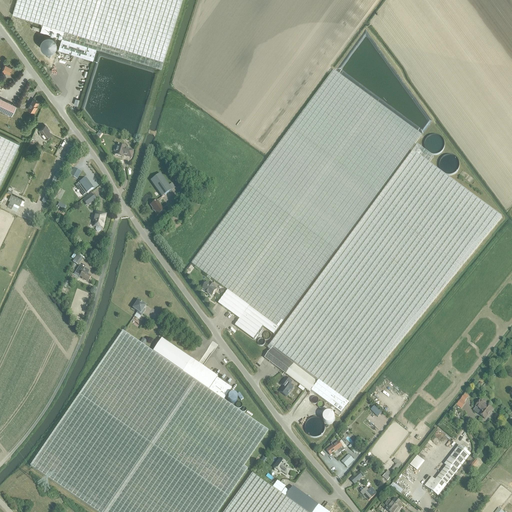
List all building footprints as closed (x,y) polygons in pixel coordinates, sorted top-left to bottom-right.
[(16,0),(12,14),(42,24),(40,31),(61,38),(58,50),(93,60),(96,49),(161,69),(181,0),(16,0)] [(58,44),(58,42),(57,41),(56,40),(54,40),(52,40),(51,41),(50,42),(50,44),(50,45),(51,47),(52,48),(54,48),(56,48),(57,47),(58,46),(58,44)] [(9,73),(12,68),(5,64),(2,70),(3,70),(1,73),(5,74),(6,72),(9,73)] [(291,128),(192,264),(227,290),(250,307),(245,314),(263,327),(274,335),(379,193),(421,135),(333,70),(291,128)] [(16,106),(0,98),(0,109),(12,115),(16,106)] [(33,99),(27,109),(34,113),(37,107),(36,106),(38,102),(33,99)] [(44,139),(45,138),(45,139),(52,134),(45,125),(39,130),(41,132),(40,133),(40,134),(42,139),(44,139)] [(0,182),(19,143),(0,133),(0,182)] [(115,153),(114,155),(123,158),(123,155),(127,156),(127,157),(131,158),(133,151),(125,149),(126,147),(118,145),(117,148),(115,147),(114,152),(115,153)] [(264,359),(300,386),(305,389),(306,390),(309,393),(310,393),(311,392),(315,395),(327,403),(330,406),(341,414),(502,218),(428,164),(433,157),(417,146),(268,349),(270,351),(264,359)] [(73,169),(70,176),(77,180),(81,173),(73,169)] [(162,197),(163,197),(164,198),(165,197),(164,196),(169,192),(170,193),(172,192),(171,191),(172,190),(160,174),(150,181),(162,197)] [(79,183),(76,186),(83,196),(87,193),(93,189),(86,178),(79,183)] [(22,199),(11,194),(8,200),(19,205),(22,199)] [(87,197),(84,200),(89,205),(92,203),(96,199),(91,194),(87,197)] [(164,211),(157,201),(154,203),(153,202),(152,201),(150,202),(150,204),(151,205),(150,206),(157,215),(164,211)] [(95,211),(93,222),(95,222),(94,227),(95,228),(96,230),(97,231),(99,231),(100,231),(101,230),(101,229),(103,229),(106,214),(95,211)] [(77,256),(73,262),(78,266),(82,259),(77,256)] [(76,271),(74,274),(79,277),(80,277),(88,282),(91,277),(87,275),(89,271),(80,265),(76,271)] [(207,282),(202,289),(206,291),(205,292),(208,294),(212,296),(217,290),(215,288),(215,287),(216,287),(210,283),(209,284),(207,283),(207,282)] [(227,290),(217,304),(240,320),(245,314),(250,307),(227,290)] [(136,314),(137,314),(134,317),(138,320),(141,317),(144,312),(142,311),(145,306),(140,303),(141,302),(137,300),(135,303),(136,304),(132,309),(137,312),(136,314)] [(240,320),(235,327),(253,340),(263,327),(245,314),(240,320)] [(122,332),(30,467),(96,511),(217,511),(247,469),(243,467),(268,431),(223,401),(231,389),(228,387),(219,381),(217,379),(216,379),(217,377),(208,371),(202,367),(191,359),(161,339),(152,352),(148,350),(122,332)] [(223,376),(221,380),(228,386),(231,382),(223,376)] [(280,392),(286,397),(288,395),(289,395),(290,394),(290,393),(293,388),(289,386),(292,382),(286,378),(281,385),(284,387),(280,392)] [(465,394),(455,408),(457,409),(459,407),(461,409),(466,404),(464,403),(469,397),(465,394)] [(375,399),(373,402),(381,408),(383,405),(375,399)] [(491,414),(491,413),(490,413),(493,410),(486,405),(480,401),(476,407),(481,411),(479,414),(485,419),(488,415),(489,416),(491,414)] [(375,406),(371,410),(374,414),(379,409),(375,406)] [(304,434),(306,437),(308,439),(312,440),(315,440),(319,439),(322,436),(324,433),(324,429),(324,426),(322,423),(319,421),(315,420),(311,420),(310,421),(307,423),(305,426),(304,430),(304,434)] [(332,446),(326,451),(328,453),(327,453),(330,456),(337,451),(339,454),(344,450),(344,449),(346,447),(342,441),(339,443),(338,442),(334,445),(332,446)] [(446,466),(441,473),(435,480),(431,477),(424,486),(429,489),(438,497),(450,481),(471,455),(459,446),(444,465),(446,466)] [(348,455),(341,462),(347,468),(354,461),(348,455)] [(417,456),(410,466),(417,472),(425,462),(417,456)] [(279,459),(273,468),(275,469),(274,470),(274,471),(276,473),(277,472),(278,471),(279,472),(280,471),(287,475),(291,470),(285,465),(286,464),(279,459)] [(475,460),(470,467),(473,469),(478,462),(475,460)] [(388,471),(385,474),(390,478),(400,466),(396,464),(389,472),(388,471)] [(359,473),(350,480),(354,485),(363,477),(362,477),(359,473)] [(224,511),(327,511),(292,487),(288,492),(284,489),(285,487),(277,481),(272,488),(252,474),(224,511)] [(400,493),(403,490),(394,483),(392,485),(400,493)] [(368,501),(373,497),(377,494),(371,488),(368,491),(366,488),(364,490),(363,489),(362,488),(360,490),(361,491),(362,492),(361,493),(368,501)] [(395,499),(392,504),(389,501),(388,501),(386,503),(386,504),(388,506),(386,510),(388,511),(394,511),(398,508),(399,509),(402,505),(395,499)]
